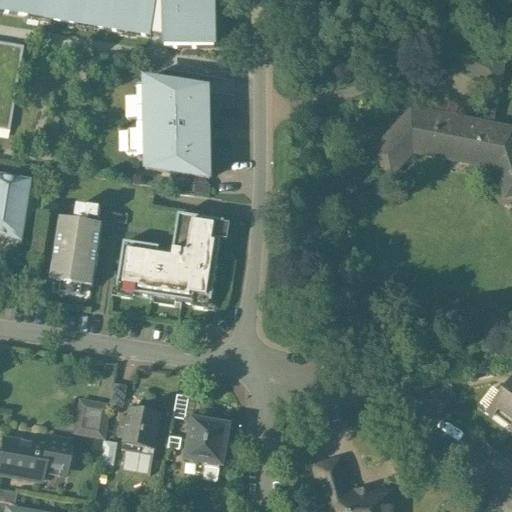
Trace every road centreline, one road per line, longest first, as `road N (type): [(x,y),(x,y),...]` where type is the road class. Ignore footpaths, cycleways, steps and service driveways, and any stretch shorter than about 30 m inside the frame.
road 1 (residential): [(257,0),(259,201),(247,334),(262,373)]
road 2 (residential): [(262,373),(363,385),(408,406),(511,486)]
road 3 (residential): [(0,330),(262,373)]
road 4 (residential): [(262,373),(266,511)]
